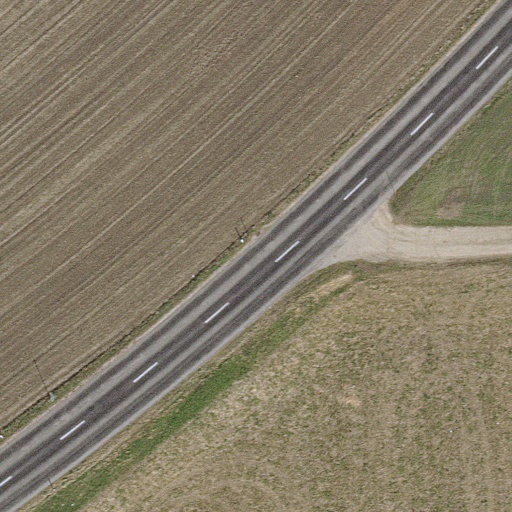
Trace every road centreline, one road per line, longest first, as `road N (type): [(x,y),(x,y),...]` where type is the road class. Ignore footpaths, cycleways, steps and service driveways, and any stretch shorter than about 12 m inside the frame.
road 1 (tertiary): [(511,35),(305,247),(0,488)]
road 2 (track): [(511,242),(305,247)]
